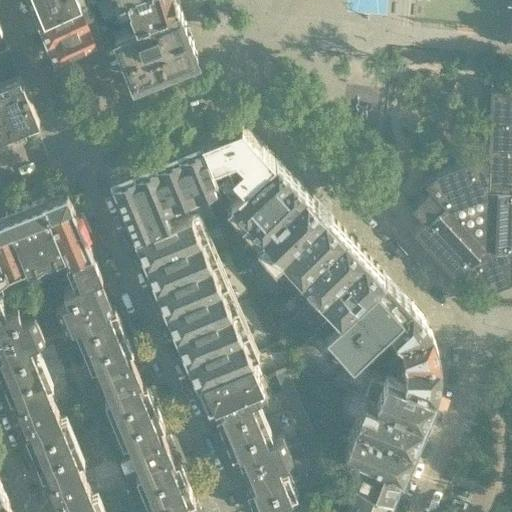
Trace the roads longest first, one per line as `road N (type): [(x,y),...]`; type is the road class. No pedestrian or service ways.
road 1 (residential): [(471,318),(249,77),(215,78),(68,136)]
road 2 (residential): [(68,136),(226,511)]
road 3 (residential): [(414,511),(468,369),(471,318)]
road 4 (residential): [(68,136),(9,0)]
